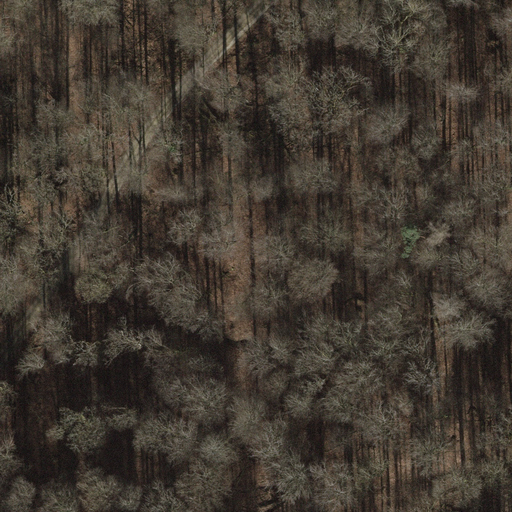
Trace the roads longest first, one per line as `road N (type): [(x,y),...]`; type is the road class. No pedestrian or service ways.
road 1 (track): [(0,382),(186,475),(314,492),(458,466),(484,421),(511,297)]
road 2 (track): [(277,0),(177,101),(82,261),(0,370)]
